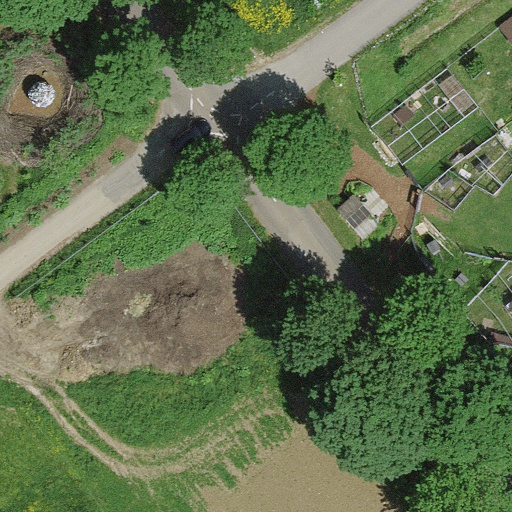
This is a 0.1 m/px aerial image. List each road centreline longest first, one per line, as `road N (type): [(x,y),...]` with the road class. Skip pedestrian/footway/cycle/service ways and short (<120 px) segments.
road 1 (tertiary): [(511,502),(135,0)]
road 2 (track): [(0,282),(229,120)]
road 3 (track): [(299,71),(320,113),(383,193),(482,262)]
road 4 (track): [(0,360),(120,511)]
